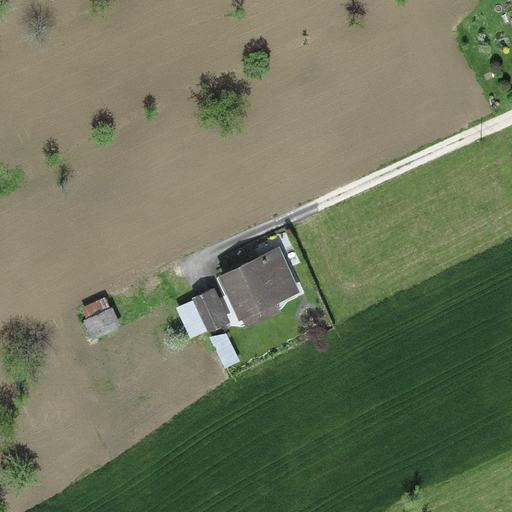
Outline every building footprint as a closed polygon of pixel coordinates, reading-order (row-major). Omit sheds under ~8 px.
[(299,291),(279,248),(218,276),(238,321),(242,319),(245,327),(281,311),(276,302),(299,291)] [(230,321),(214,287),(191,298),(192,300),(207,330),(208,332),(230,321)] [(121,326),(112,307),(110,308),(105,297),(81,308),(86,318),(82,320),(91,340),(121,326)] [(207,330),(192,300),(176,307),(190,337),(207,330)] [(240,360),(226,333),(209,336),(225,368),(240,360)]
